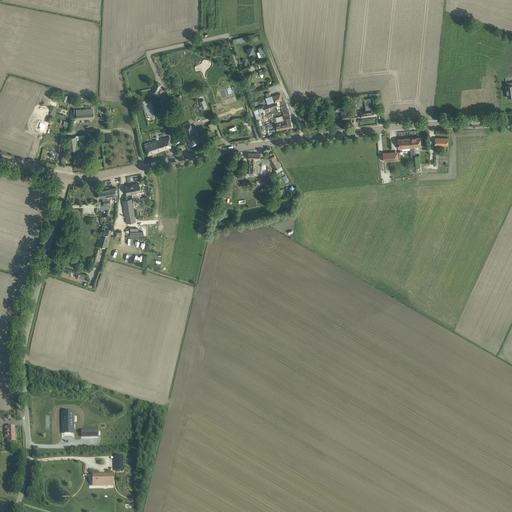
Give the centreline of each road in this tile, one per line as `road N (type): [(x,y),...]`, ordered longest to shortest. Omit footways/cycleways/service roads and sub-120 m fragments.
road 1 (tertiary): [(511,121),(299,139),(66,178)]
road 2 (unclassified): [(15,511),(28,446),(24,346),(66,178)]
